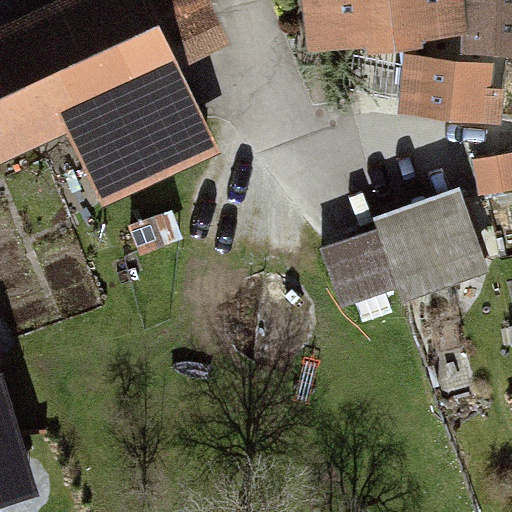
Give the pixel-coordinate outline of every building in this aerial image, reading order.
[(52,0),(0,25),(0,161),(71,128),(109,207),(225,151),(186,69),(236,45),(213,0),(52,0)] [(291,0),(295,35),(455,19),(453,0),(291,0)] [(511,0),(453,0),(455,19),(454,42),(511,45),(511,0)] [(394,54),(391,109),(494,114),(496,85),(480,84),(481,59),(394,54)] [(477,266),(448,187),(364,218),(367,225),(309,247),(330,304),(389,282),(394,296),(477,266)] [(0,511),(17,511),(38,506),(0,381),(0,511)]
